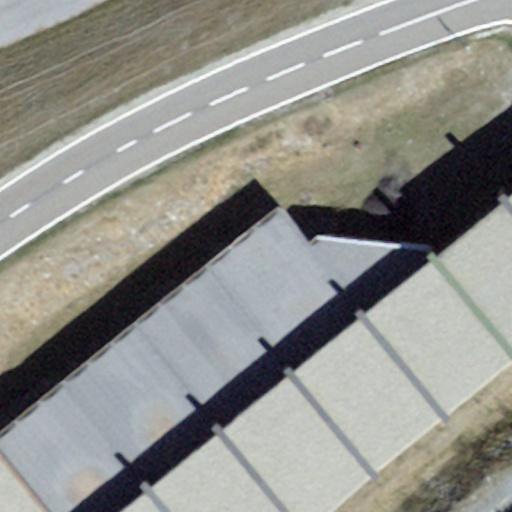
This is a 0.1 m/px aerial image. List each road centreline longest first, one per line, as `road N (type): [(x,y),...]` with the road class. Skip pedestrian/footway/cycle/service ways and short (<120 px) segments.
road 1 (tertiary): [(442,7),(168,122),(0,223)]
road 2 (primary): [(511,281),(218,511)]
